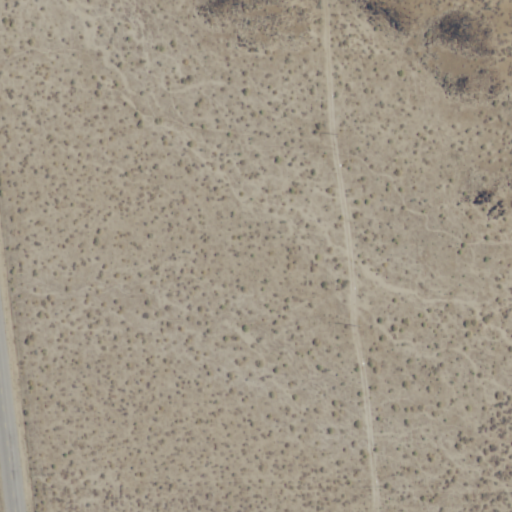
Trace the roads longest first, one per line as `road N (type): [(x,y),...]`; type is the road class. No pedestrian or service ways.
road 1 (track): [(319,0),(331,44),(375,511)]
road 2 (tertiary): [(0,307),(20,511)]
